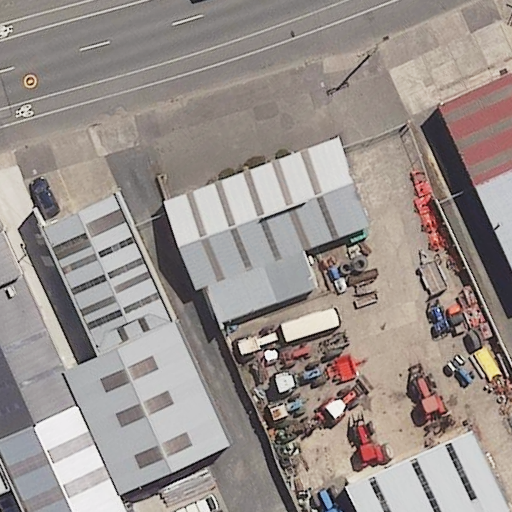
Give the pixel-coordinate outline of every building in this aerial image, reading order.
[(511,36),(464,57),(501,140),(511,134),(511,36)] [(389,175),(350,86),(181,161),(220,250),(389,175)] [(511,134),(501,140),(511,164),(511,134)] [(115,309),(90,320),(145,442),(243,398),(129,142),(55,175),(115,309)] [(0,198),(0,393),(25,450),(52,511),(163,511),(174,507),(145,442),(90,320),(30,185),(0,198)] [(424,511),(511,473),(511,416),(496,381),(361,441),(392,511),(424,511)] [(0,461),(25,450),(0,393),(0,461)]
